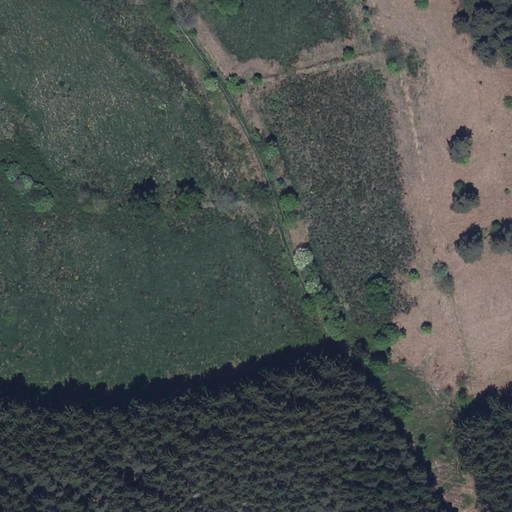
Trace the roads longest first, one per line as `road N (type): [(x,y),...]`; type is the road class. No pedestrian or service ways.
road 1 (track): [(160,0),(266,159),(292,259),(339,351),(348,511)]
road 2 (track): [(339,351),(381,400),(441,511)]
